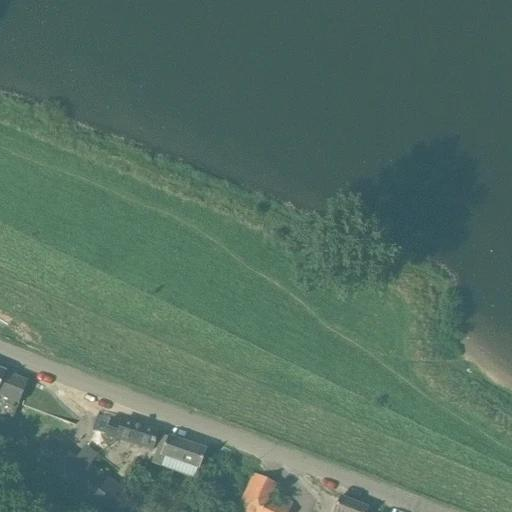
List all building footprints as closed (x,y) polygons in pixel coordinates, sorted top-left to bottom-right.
[(0,395),(0,396),(0,432),(7,436),(27,385),(5,376),(6,373),(0,370),(0,395)] [(39,409),(34,419),(55,431),(61,421),(39,409)] [(152,452),(158,434),(122,422),(122,423),(111,420),(106,437),(152,452)] [(207,451),(168,437),(161,456),(200,470),(207,451)] [(50,439),(35,459),(50,471),(72,488),(87,468),(50,439)] [(103,511),(120,491),(90,466),(88,469),(87,468),(72,488),(66,496),(78,505),(83,497),(101,511),(103,511)] [(279,486),(254,475),(237,511),(289,511),(292,506),(274,497),(279,486)] [(367,511),(368,509),(340,498),(334,511),(367,511)]
